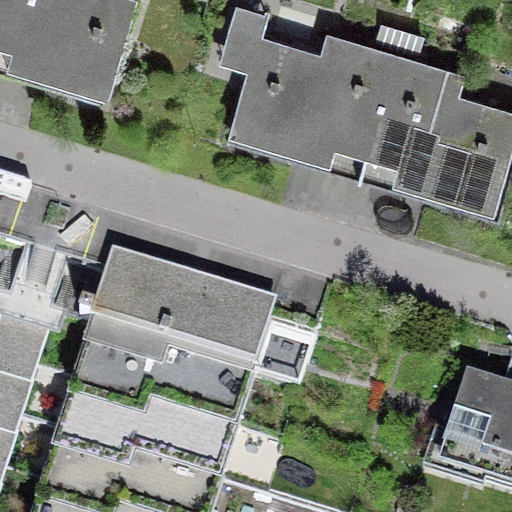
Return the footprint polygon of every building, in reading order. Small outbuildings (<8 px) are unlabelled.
[(0,0),(0,66),(116,100),(144,0),(0,0)] [(263,6),(240,0),(231,0),(211,76),(241,85),(223,153),(329,182),(334,162),(362,60),(317,48),(312,67),(251,51),(263,6)] [(471,60),(369,32),(362,60),(334,162),(402,181),(398,197),(494,223),(511,157),(511,129),(457,115),(464,89),(471,60)] [(68,260),(25,247),(9,300),(52,313),(68,260)] [(213,511),(274,315),(258,310),(230,301),(201,292),(168,282),(136,272),(120,268),(98,338),(80,396),(69,435),(49,500),(44,511),(213,511)] [(0,316),(0,491),(49,332),(0,316)] [(511,389),(474,378),(449,463),(511,481),(511,389)]
